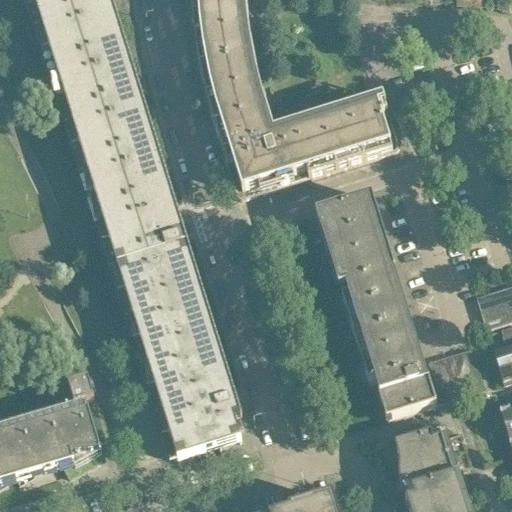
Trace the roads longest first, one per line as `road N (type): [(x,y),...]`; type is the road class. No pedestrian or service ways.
road 1 (unclassified): [(286,473),(217,230)]
road 2 (unclassified): [(217,230),(180,116),(157,0)]
road 3 (unclassified): [(217,230),(401,174)]
road 4 (residential): [(401,174),(458,343)]
road 5 (unclassified): [(164,511),(286,473)]
